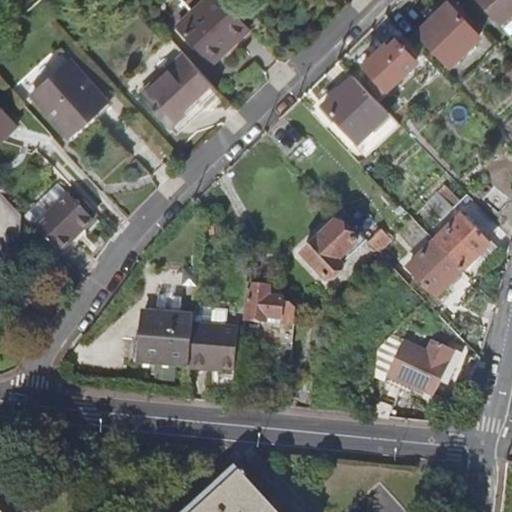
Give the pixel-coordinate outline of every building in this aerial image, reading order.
[(209,57),(245,21),(224,0),(191,0),(172,19),(209,57)] [(511,0),(477,0),(501,26),(511,15),(511,0)] [(449,4),(418,34),(450,65),(479,37),(449,4)] [(388,49),(369,67),(393,92),(420,66),(398,44),(391,51),(388,49)] [(214,81),(180,46),(137,87),(166,118),(193,91),(198,97),(208,88),(214,81)] [(63,130),(100,94),(64,56),(27,92),(63,130)] [(389,114),(354,78),(323,108),(357,144),(389,114)] [(212,92),(208,88),(198,97),(193,91),(166,118),(175,127),(212,92)] [(106,100),(100,94),(63,130),(69,136),(106,100)] [(0,139),(15,126),(0,109),(0,139)] [(453,191),(441,178),(433,187),(445,199),(453,191)] [(29,227),(52,252),(88,220),(64,195),(29,227)] [(506,253),(510,235),(481,205),(471,215),(506,253)] [(429,237),(458,267),(485,241),(456,212),(429,237)] [(307,249),(330,274),(347,259),(341,253),(358,236),(340,217),(307,249)] [(363,233),(373,243),(385,232),(375,222),(363,233)] [(458,267),(429,237),(403,262),(432,292),(458,267)] [(268,279),(265,276),(253,275),(248,321),(267,323),(267,316),(283,318),(285,301),(276,300),(277,290),(267,289),(268,279)] [(193,314),(143,310),(140,362),(190,365),(192,321),(193,314)] [(238,324),(192,321),(190,365),(190,367),(210,368),(210,365),(235,366),(238,324)] [(402,340),(386,375),(412,388),(413,385),(434,396),(450,363),(448,362),(454,349),(434,339),(428,352),(402,340)] [(284,511),(278,504),(244,467),(194,511),(284,511)]
